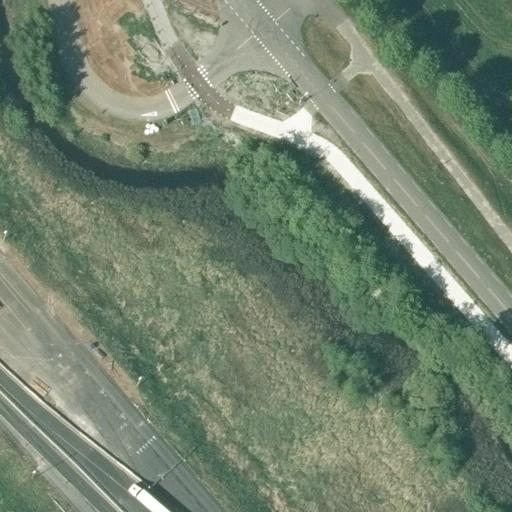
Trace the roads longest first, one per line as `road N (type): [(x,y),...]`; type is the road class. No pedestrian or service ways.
road 1 (tertiary): [(511,317),(266,31)]
road 2 (unclassified): [(266,31),(165,108),(127,110),(101,101),(84,82),(58,0)]
road 3 (motorway): [(191,511),(0,291)]
road 4 (motorway): [(0,366),(126,511)]
